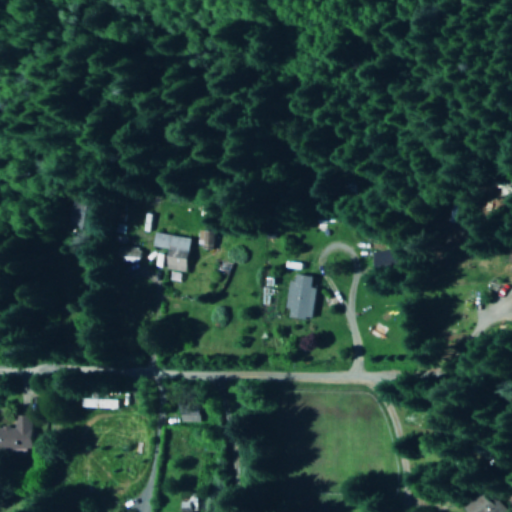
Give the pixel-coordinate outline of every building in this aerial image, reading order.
[(94,202),(76,201),(74,233),(92,234),(94,202)] [(214,232),(198,230),(196,249),(211,250),(214,232)] [(151,247),(167,250),(164,270),(184,273),(189,238),(153,233),(151,247)] [(368,251),(371,272),(398,269),(396,248),(368,251)] [(136,249),(115,249),(114,263),(135,263),(136,249)] [(282,309),(288,310),(286,316),(311,320),(316,288),(311,288),(313,277),(295,274),(294,282),(287,281),(282,309)] [(117,400),(83,399),(83,408),(117,409),(117,400)] [(180,422),(201,423),(202,405),(181,404),(180,422)] [(29,415),(12,415),(12,428),(0,427),(0,454),(29,454),(29,415)] [(181,511),(193,511),(196,511),(195,500),(181,500),(181,511)]
